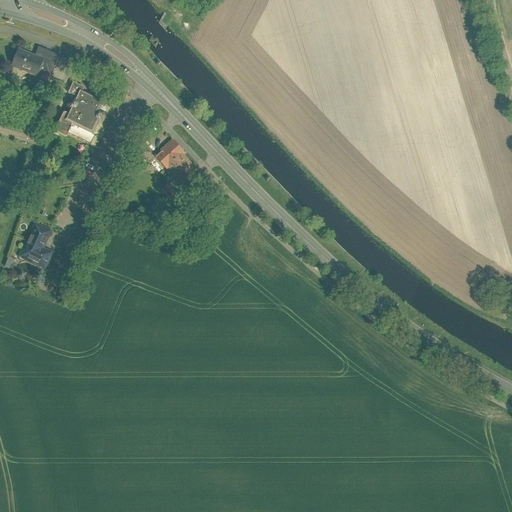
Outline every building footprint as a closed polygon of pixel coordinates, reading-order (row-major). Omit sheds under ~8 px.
[(158,24),(164,31),(167,26),(170,21),(163,14),(161,18),(158,24)] [(151,35),(148,40),(155,48),(158,42),(151,35)] [(20,51),(13,67),(36,76),(37,73),(50,78),(59,56),(38,48),(34,57),(20,51)] [(63,112),(54,132),(66,138),(72,125),(92,134),(97,124),(98,124),(99,124),(99,123),(102,122),(105,117),(104,113),(104,112),(99,110),(103,102),(82,92),(83,88),(73,84),(68,94),(75,97),(74,98),(73,98),(69,100),(67,105),(68,109),(68,110),(69,110),(67,114),(63,112)] [(173,141),(155,158),(165,169),(168,167),(182,182),(195,171),(181,155),(183,153),(173,141)] [(203,193),(210,187),(201,178),(195,184),(203,193)] [(177,195),(167,184),(160,191),(170,201),(177,195)] [(43,251),(44,249),(42,245),(48,233),(35,226),(21,256),(44,267),(50,254),(43,251)]
